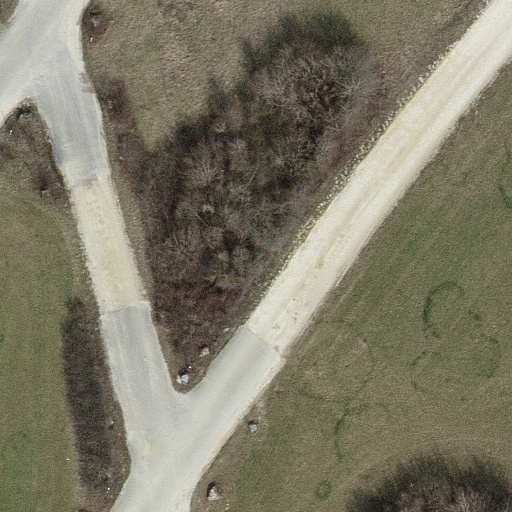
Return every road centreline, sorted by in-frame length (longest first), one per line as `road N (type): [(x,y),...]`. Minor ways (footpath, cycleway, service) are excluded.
road 1 (track): [(139,511),(401,149),(511,15)]
road 2 (track): [(166,511),(142,386),(43,15)]
